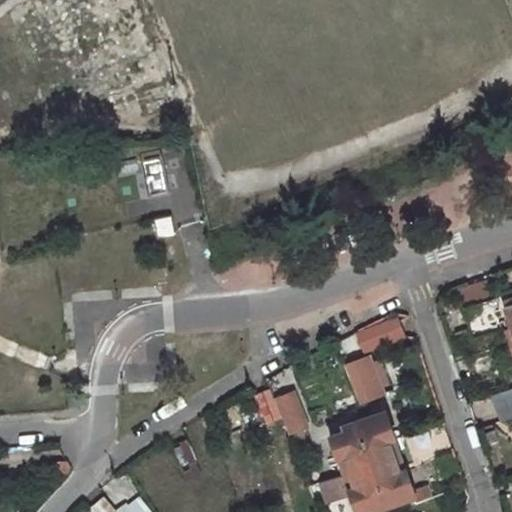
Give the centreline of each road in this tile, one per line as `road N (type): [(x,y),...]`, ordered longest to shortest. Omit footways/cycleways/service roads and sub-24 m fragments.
road 1 (residential): [(405,261),(254,306),(144,314),(119,329),(105,356),(103,426)]
road 2 (residential): [(405,261),(484,497)]
